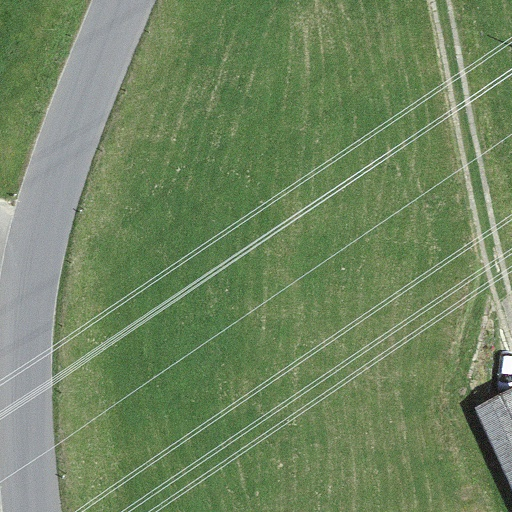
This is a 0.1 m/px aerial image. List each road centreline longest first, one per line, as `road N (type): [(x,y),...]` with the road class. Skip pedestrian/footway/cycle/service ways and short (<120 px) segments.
road 1 (tertiary): [(33,511),(23,298),(40,217),(125,0)]
road 2 (track): [(439,0),(511,314)]
